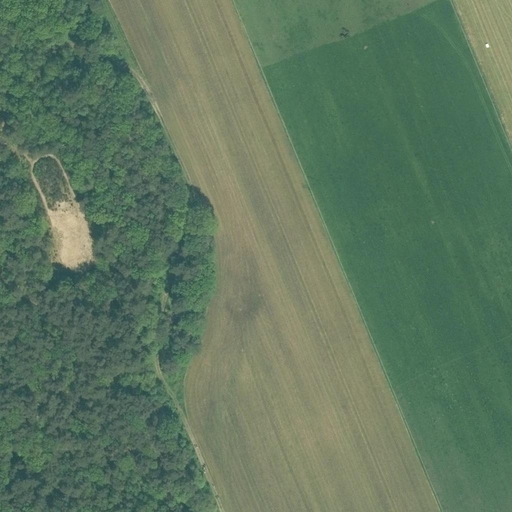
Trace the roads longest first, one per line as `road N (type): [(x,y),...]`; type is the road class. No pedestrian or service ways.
road 1 (track): [(148,346),(151,292),(184,206),(180,171),(131,79),(0,12)]
road 2 (track): [(0,264),(39,298),(148,346),(224,511)]
